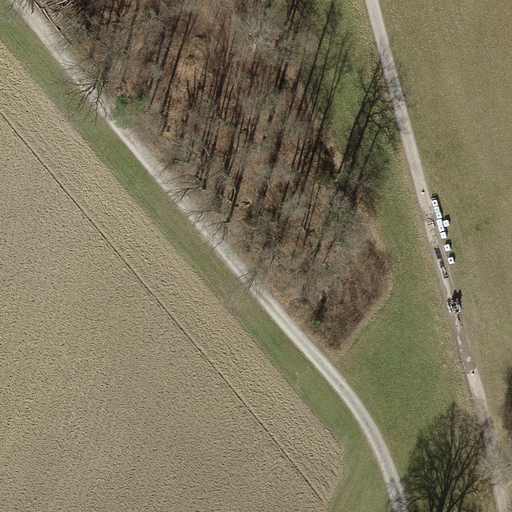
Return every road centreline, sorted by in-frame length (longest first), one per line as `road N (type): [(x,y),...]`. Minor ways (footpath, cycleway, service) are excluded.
road 1 (track): [(24,0),(307,351),(392,425),(411,511)]
road 2 (track): [(503,511),(467,345),(373,0)]
